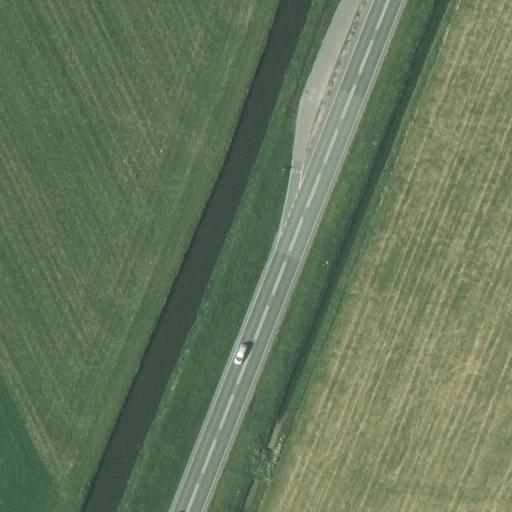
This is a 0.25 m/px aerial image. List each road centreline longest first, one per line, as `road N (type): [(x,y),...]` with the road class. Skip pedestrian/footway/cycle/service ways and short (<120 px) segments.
road 1 (trunk): [(183,511),(290,239)]
road 2 (trunk): [(290,239),(384,0)]
